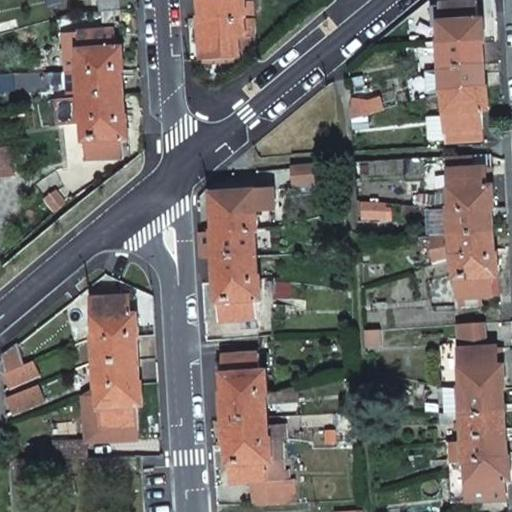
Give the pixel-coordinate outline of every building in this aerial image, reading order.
[(109,0),(99,1),(100,14),(103,14),(121,12),(120,0),(109,0)] [(201,0),(203,10),(203,18),(201,19),(203,60),(240,58),(240,39),(244,39),(244,38),(243,20),(246,20),(244,0),(201,0)] [(485,75),(484,66),(484,43),(486,43),(484,20),(478,21),(477,1),(441,4),(441,6),(443,43),(440,43),(441,71),(442,94),(446,94),(447,117),(448,132),(483,129),(484,129),(483,111),(489,110),(488,88),(486,88),(485,75)] [(103,14),(104,26),(123,25),(121,12),(103,14)] [(123,91),(122,72),(124,72),(123,50),(117,50),(115,32),(79,34),(82,72),(80,72),(81,96),(81,99),(82,123),(85,123),(87,160),(124,158),(123,140),(128,140),(128,137),(127,118),(125,118),(123,91)] [(240,39),(240,58),(251,57),(250,37),(244,38),(244,39),(240,39)] [(484,43),(484,66),(499,64),(498,41),(486,43),(484,43)] [(424,73),(425,99),(442,94),(441,71),(427,73),(424,73)] [(67,74),(69,97),(81,96),(80,72),(67,74)] [(500,73),(485,75),(486,88),(488,88),(500,87),(500,73)] [(353,98),(352,112),(352,120),(384,111),(380,97),(369,101),(353,98)] [(81,99),(60,99),(62,124),(82,123),(81,99)] [(424,141),(449,141),(448,132),(447,117),(423,118),(424,141)] [(483,129),(448,132),(449,141),(449,143),(484,141),(483,129)] [(0,150),(0,180),(15,179),(12,149),(0,150)] [(500,277),(498,255),(495,255),(492,209),(495,209),(493,169),(475,170),(474,157),(450,158),(453,211),(450,211),(452,235),(452,243),(453,260),(455,260),(458,299),(493,296),(493,278),(500,277)] [(323,165),(293,167),(294,184),(324,182),(323,165)] [(274,189),(255,191),(250,191),(251,210),(257,210),(275,209),(274,189)] [(215,271),(216,282),(218,282),(219,309),(220,320),(257,318),(256,299),(262,299),(261,277),(259,277),(257,233),(259,232),(258,230),(257,210),(251,210),(250,191),(212,193),(214,231),(212,232),(214,257),(215,271)] [(201,244),(201,258),(214,257),(212,232),(200,233),(201,244)] [(424,236),(426,247),(437,247),(444,243),(452,243),(452,235),(424,236)] [(438,278),(439,302),(458,300),(458,299),(456,277),(438,278)] [(139,383),(138,360),(137,338),(139,338),(137,315),(132,315),(130,296),(94,298),(96,336),(93,336),(96,387),(98,387),(100,426),(137,424),(136,405),(142,405),(141,383),(139,383)] [(460,325),(461,350),(488,349),(486,324),(460,325)] [(7,375),(26,367),(18,345),(4,357),(7,375)] [(509,458),(504,388),(506,388),(504,348),(488,349),(461,350),(464,388),(461,388),(463,413),(464,430),(464,439),(465,464),(468,464),(470,501),(506,500),(505,481),(511,480),(511,474),(511,458),(509,458)] [(268,407),(267,394),(269,394),(267,371),(260,371),(259,353),(222,355),(223,367),(225,394),(222,394),(223,410),(224,421),(225,444),(228,444),(230,483),(253,482),(268,481),(267,463),(273,463),(272,439),(270,439),(268,407)] [(7,375),(5,377),(8,385),(11,391),(41,377),(35,363),(26,367),(7,375)] [(39,385),(7,400),(11,408),(15,416),(46,401),(39,385)] [(268,407),(301,399),(298,386),(269,394),(267,394),(268,407)] [(100,426),(98,387),(83,396),(86,444),(101,443),(100,426)] [(445,388),(446,414),(463,413),(461,388),(445,388)] [(441,425),(455,424),(456,430),(464,430),(463,413),(446,414),(440,414),(441,425)] [(101,443),(138,441),(137,424),(100,426),(101,443)] [(268,481),(269,505),(297,504),(296,479),(287,482),(284,439),(272,439),(273,463),(267,463),(268,481)] [(465,464),(464,439),(448,441),(448,468),(450,468),(465,464)] [(86,444),(53,446),(53,450),(40,451),(40,461),(87,460),(86,444)] [(470,501),(468,464),(465,464),(450,468),(452,502),(470,501)] [(253,482),(254,506),(269,505),(268,481),(253,482)]
